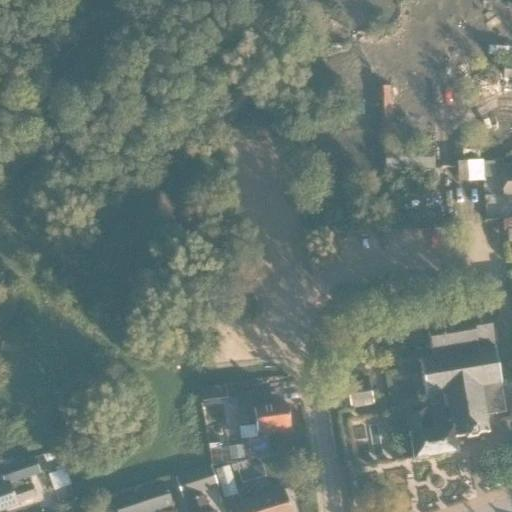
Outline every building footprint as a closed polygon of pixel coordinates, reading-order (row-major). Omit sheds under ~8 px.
[(511,63),(502,62),(500,79),(511,80),(511,63)] [(381,129),(392,129),(390,87),(379,87),(381,129)] [(300,156),(315,154),(313,140),(298,143),(300,156)] [(435,169),(434,147),(386,149),(387,171),(435,169)] [(483,181),(482,161),(457,162),(458,182),(483,181)] [(511,165),(502,166),(504,195),(511,194),(511,165)] [(426,318),(433,358),(495,348),(488,306),(470,309),(470,311),(426,318)] [(495,348),(433,358),(420,361),(426,396),(446,393),(451,424),(454,439),(454,438),(466,437),(466,439),(472,438),(477,437),(477,435),(489,433),(486,416),(506,412),(495,348)] [(374,406),(368,376),(345,380),(351,410),(374,406)] [(287,404),(266,407),(264,391),(236,395),(240,428),(256,425),(257,433),(291,429),(287,404)] [(457,453),(454,438),(454,439),(451,424),(447,424),(443,403),(405,410),(414,461),(434,457),(457,453)] [(60,474),(55,459),(38,465),(43,480),(60,474)] [(262,463),(249,467),(254,480),(266,476),(262,463)] [(211,465),(175,477),(182,498),(218,487),(211,465)] [(223,499),(237,494),(229,466),(214,471),(223,499)] [(242,484),(254,480),(249,467),(237,471),(242,484)] [(17,503),(37,497),(30,477),(10,484),(0,487),(0,510),(17,504),(17,503)] [(150,511),(153,511),(173,505),(166,485),(114,502),(117,511),(150,511)] [(259,497),(263,511),(290,511),(284,490),(259,497)] [(216,511),(213,511),(209,511),(204,496),(187,501),(190,511),(216,511)] [(236,511),(263,511),(259,497),(235,505),(236,511)]
